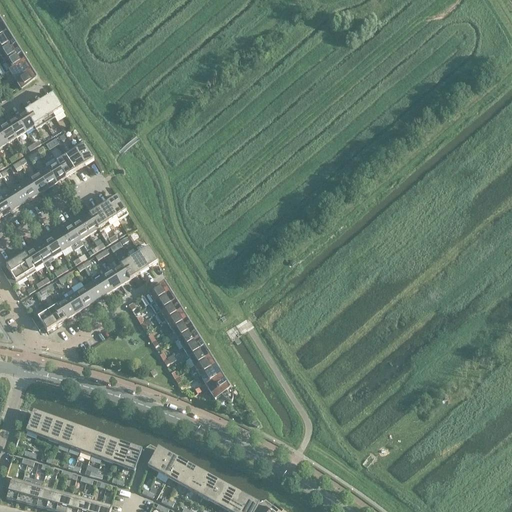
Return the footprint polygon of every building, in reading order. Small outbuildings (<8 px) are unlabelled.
[(0,40),(9,35),(3,26),(0,27),(0,40)] [(0,53),(14,44),(9,35),(0,40),(0,53)] [(0,53),(0,56),(4,63),(20,54),(14,44),(0,53)] [(0,66),(5,75),(10,72),(26,63),(20,54),(4,63),(0,66)] [(10,72),(16,82),(31,72),(26,63),(10,72)] [(31,72),(16,82),(22,91),(37,81),(31,72)] [(54,96),(45,101),(44,102),(55,119),(65,113),(54,96)] [(44,102),(35,108),(46,125),(55,119),(44,102)] [(46,125),(35,108),(26,113),(37,131),(46,125)] [(26,113),(17,119),(26,134),(34,129),(36,131),(37,131),(26,113)] [(26,134),(17,119),(7,125),(17,140),(26,134)] [(7,125),(0,129),(0,133),(7,146),(17,140),(7,125)] [(94,161),(84,144),(74,150),(85,167),(94,161)] [(85,167),(74,150),(65,156),(76,173),(85,167)] [(76,173),(65,156),(56,162),(67,179),(76,173)] [(54,160),(45,165),(48,170),(57,184),(67,179),(56,162),(55,162),(54,160)] [(48,170),(39,176),(48,190),(57,184),(48,170)] [(48,190),(39,176),(30,181),(39,196),(48,190)] [(39,196),(30,181),(20,187),(30,202),(39,196)] [(30,202),(20,187),(11,193),(20,208),(30,202)] [(20,208),(11,193),(2,199),(11,213),(20,208)] [(0,215),(2,219),(11,213),(2,199),(0,195),(0,215)] [(118,199),(108,205),(119,222),(129,216),(118,199)] [(99,210),(110,228),(119,222),(108,205),(99,210)] [(99,210),(90,216),(101,233),(110,228),(99,210)] [(81,222),(90,237),(98,231),(100,234),(101,233),(90,216),(81,222)] [(81,222),(72,228),(81,242),(90,237),(81,222)] [(62,233),(71,248),(81,242),(72,228),(62,233)] [(62,233),(53,239),(62,254),(65,258),(74,252),(71,248),(62,233)] [(115,237),(109,241),(111,245),(118,241),(115,237)] [(62,254),(53,239),(44,245),(53,260),(62,254)] [(121,243),(111,248),(113,252),(123,247),(121,243)] [(44,245),(35,251),(44,265),(47,270),(48,270),(52,267),(50,265),(54,262),(53,260),(44,245)] [(159,264),(148,247),(138,253),(149,270),(159,264)] [(44,265),(35,251),(25,256),(36,273),(37,273),(35,271),(44,265)] [(149,270),(138,253),(129,258),(140,276),(149,270)] [(25,256),(16,262),(27,279),(36,273),(25,256)] [(140,276),(129,258),(120,264),(131,281),(140,276)] [(27,279),(16,262),(7,268),(9,272),(4,276),(12,288),(27,279)] [(131,281),(120,264),(119,265),(121,267),(112,272),(121,287),(131,281)] [(121,287),(112,272),(103,278),(112,293),(121,287)] [(91,280),(94,284),(103,299),(112,293),(103,278),(100,274),(91,280)] [(80,283),(71,289),(72,291),(85,310),(94,304),(85,290),(80,283)] [(103,299),(94,284),(85,290),(94,304),(103,299)] [(171,295),(165,285),(144,298),(150,308),(151,307),(171,295)] [(72,291),(63,296),(66,301),(75,316),(85,310),(72,291)] [(171,295),(151,307),(156,316),(176,304),(171,295)] [(63,296),(54,302),(56,305),(66,322),(75,316),(66,301),(63,296)] [(162,325),(166,323),(182,313),(176,304),(156,316),(162,325)] [(47,311),(57,327),(66,322),(56,305),(47,311)] [(57,327),(47,311),(32,320),(40,332),(45,329),(47,333),(57,327)] [(166,323),(172,332),(188,322),(182,313),(166,323)] [(172,332),(178,341),(194,331),(188,322),(172,332)] [(178,341),(184,350),(199,341),(194,331),(178,341)] [(184,350),(189,360),(205,350),(199,341),(184,350)] [(189,360),(195,369),(211,359),(205,350),(189,360)] [(201,378),(217,368),(211,359),(195,369),(201,378)] [(206,385),(207,387),(222,377),(217,368),(201,378),(206,385)] [(208,389),(212,396),(228,386),(222,377),(207,387),(208,389)] [(232,394),(231,392),(228,386),(212,396),(216,401),(222,397),(223,399),(224,400),(225,401),(227,402),(228,403),(229,403),(231,404),(233,404),(233,402),(233,401),(233,400),(233,398),(233,397),(233,395),(232,394)] [(25,419),(21,432),(38,438),(44,420),(33,416),(31,421),(25,419)] [(55,424),(44,420),(38,438),(49,442),(55,424)] [(55,424),(49,442),(59,446),(66,428),(55,424)] [(76,432),(66,428),(59,446),(70,450),(76,432)] [(76,432),(70,450),(81,454),(87,436),(76,432)] [(87,436),(81,454),(92,458),(98,440),(87,436)] [(109,444),(98,440),(92,458),(102,461),(109,444)] [(109,444),(102,461),(113,465),(120,448),(109,444)] [(130,452),(120,448),(113,465),(124,469),(130,452)] [(130,452),(124,469),(135,473),(141,456),(130,452)] [(159,475),(168,458),(157,453),(148,469),(159,475)] [(178,464),(168,458),(159,475),(169,480),(178,464)] [(179,486),(188,469),(178,464),(169,480),(179,486)] [(198,475),(188,469),(179,486),(189,491),(198,475)] [(198,475),(189,491),(199,497),(208,480),(198,475)] [(23,484),(6,479),(4,488),(10,490),(7,500),(18,503),(23,484)] [(23,484),(18,503),(28,505),(34,481),(24,479),(23,484)] [(208,480),(199,497),(209,502),(218,486),(208,480)] [(34,481),(28,505),(37,508),(43,489),(44,483),(34,481)] [(228,492),(218,486),(209,502),(219,508),(228,492)] [(43,489),(37,508),(47,511),(52,492),(43,489)] [(52,492),(47,511),(51,511),(57,511),(62,495),(52,492)] [(228,492),(219,508),(226,511),(229,511),(238,497),(228,492)] [(62,495),(57,511),(68,511),(72,498),(62,495)] [(82,500),(78,511),(89,511),(92,503),(93,498),(83,496),(82,500)] [(242,511),(248,503),(238,497),(229,511),(242,511)] [(72,498),(68,511),(78,511),(82,500),(72,498)] [(92,503),(89,511),(99,511),(102,506),(92,503)] [(248,503),(242,511),(256,511),(258,508),(248,503)]
